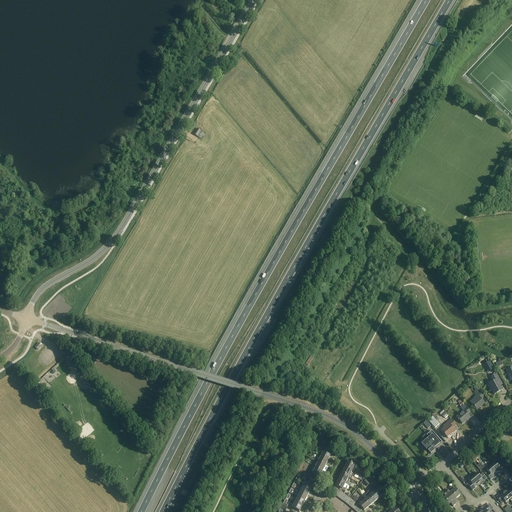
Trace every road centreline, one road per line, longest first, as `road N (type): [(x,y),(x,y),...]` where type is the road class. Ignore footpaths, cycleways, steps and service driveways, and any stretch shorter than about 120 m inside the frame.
road 1 (motorway): [(163,511),(449,0)]
road 2 (motorway): [(426,0),(215,366),(141,511)]
road 3 (tertiary): [(410,491),(336,420),(26,319)]
road 4 (tertiary): [(26,319),(42,288),(117,234),(253,0)]
